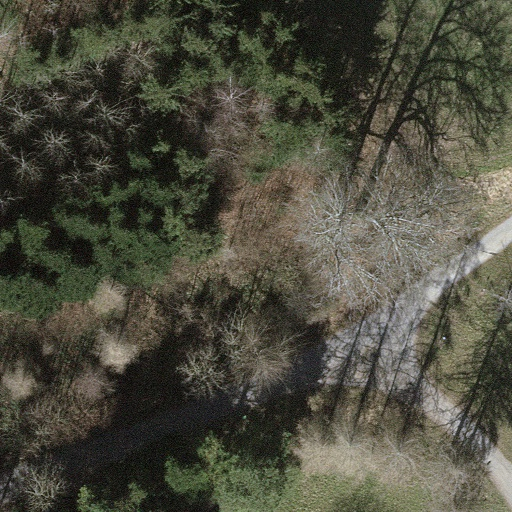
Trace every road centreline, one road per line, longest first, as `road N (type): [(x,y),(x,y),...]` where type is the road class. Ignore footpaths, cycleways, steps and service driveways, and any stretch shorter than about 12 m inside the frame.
road 1 (track): [(364,340),(269,386),(0,484)]
road 2 (track): [(364,340),(511,486)]
road 3 (track): [(511,231),(364,340)]
